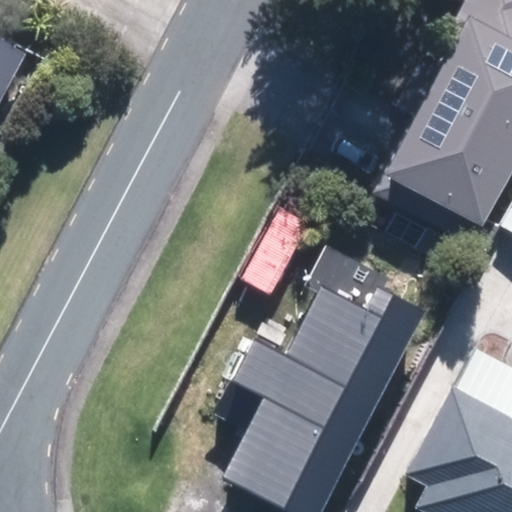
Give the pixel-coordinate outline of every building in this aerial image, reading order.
[(511,0),(459,0),(371,173),(472,223),(511,143),(511,0)] [(0,77),(12,53),(0,46),(0,77)] [(511,192),(494,230),(511,238),(511,192)] [(267,299),(312,213),(282,198),(238,284),(267,299)] [(501,288),(474,273),(441,329),(468,345),(501,288)] [(302,511),(381,368),(291,320),(209,471),(285,511),(302,511)] [(511,511),(511,426),(441,389),(397,472),(424,486),(412,509),(417,511),(511,511)]
